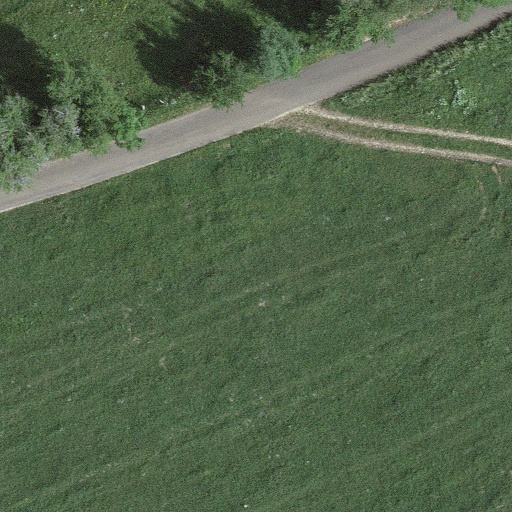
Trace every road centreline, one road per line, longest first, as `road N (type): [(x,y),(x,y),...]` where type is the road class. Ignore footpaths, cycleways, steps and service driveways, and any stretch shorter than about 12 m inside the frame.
road 1 (tertiary): [(0,192),(262,106),(491,0)]
road 2 (track): [(262,106),(511,155)]
